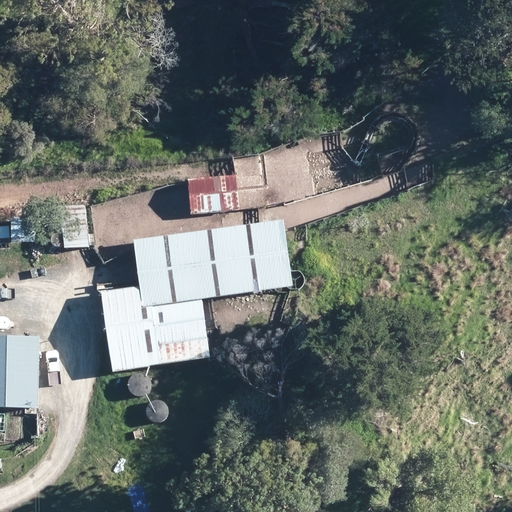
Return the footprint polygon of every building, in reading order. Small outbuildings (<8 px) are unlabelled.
[(233,182),(190,184),(192,220),(235,218),(233,182)] [(87,213),(59,214),(60,251),(88,250),(87,213)] [(34,222),(13,222),(13,246),(34,246),(34,222)] [(141,293),(103,297),(112,380),(211,368),(204,308),(292,298),(283,226),(135,244),(141,293)] [(0,410),(36,412),(38,342),(0,340),(0,410)]
